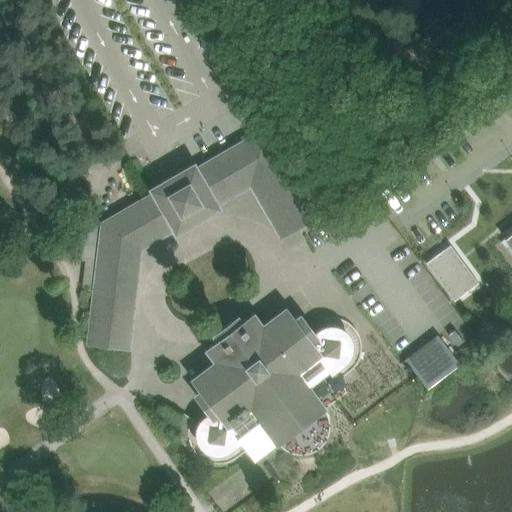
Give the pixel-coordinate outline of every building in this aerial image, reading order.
[(151,190),(154,194),(102,224),(88,344),(123,348),(135,245),(171,224),(176,233),(220,208),(215,199),(253,177),(286,234),(317,217),(266,129),(197,169),(195,165),(151,190)] [(310,175),(301,180),(307,189),(316,184),(310,175)] [(511,225),(503,233),(506,238),(507,238),(511,234),(511,225)] [(451,245),(426,263),(454,301),(479,283),(451,245)] [(223,454),(230,450),(241,442),(255,461),(278,444),(286,451),(295,454),(305,455),(315,452),(323,446),(328,437),(330,427),(329,417),(325,408),(348,391),(333,372),(344,363),(350,358),(352,350),(351,343),(348,335),(342,330),(335,328),(327,328),(324,329),(322,330),(320,332),(315,336),(301,317),(295,321),(286,309),(263,327),(255,316),(243,324),(239,319),(215,337),(219,342),(208,351),(216,362),(193,380),(202,391),(196,396),(211,415),(206,419),(204,420),(202,422),(201,424),(198,431),(198,439),(202,446),(207,452),(215,454),(223,454)] [(437,333),(404,358),(427,389),(460,365),(437,333)]
